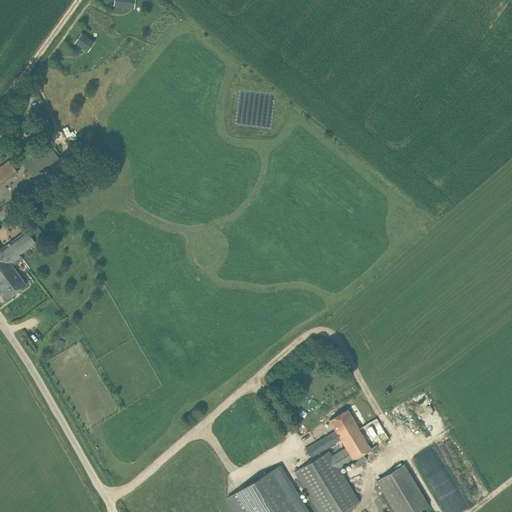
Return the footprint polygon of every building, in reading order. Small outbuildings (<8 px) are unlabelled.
[(0,166),(0,170),(7,180),(17,173),(9,160),(0,166)] [(25,172),(30,180),(34,177),(28,170),(25,172)] [(0,288),(7,298),(26,284),(12,265),(22,257),(19,254),(44,235),(35,223),(0,248),(0,288)] [(329,450),(304,466),(295,471),(319,511),(341,511),(360,501),(339,468),(353,460),(357,466),(366,460),(363,454),(388,438),(376,419),(360,429),(347,409),(329,420),(336,430),(306,448),(311,457),(339,440),(340,442),(342,441),(346,448),(332,455),(329,450)] [(430,460),(437,457),(431,445),(414,453),(419,465),(430,460)] [(236,511),(309,511),(280,464),(227,497),(236,511)] [(404,464),(376,481),(394,511),(417,511),(429,505),(404,464)]
